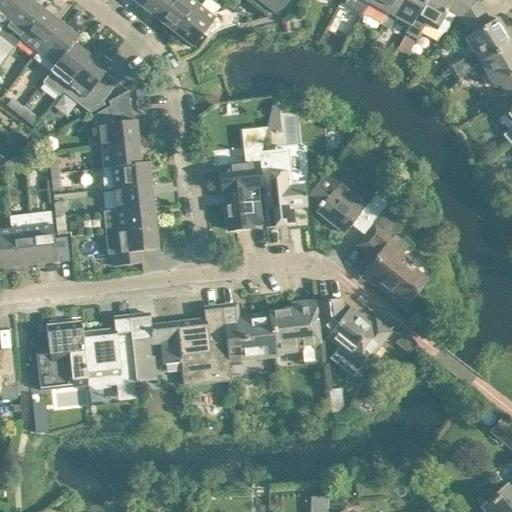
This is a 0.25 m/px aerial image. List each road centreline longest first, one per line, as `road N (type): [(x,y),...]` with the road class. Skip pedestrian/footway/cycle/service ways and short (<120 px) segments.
road 1 (residential): [(201,274),(180,91),(168,71),(82,0)]
road 2 (residential): [(201,274),(0,299)]
road 3 (residential): [(325,263),(201,274)]
